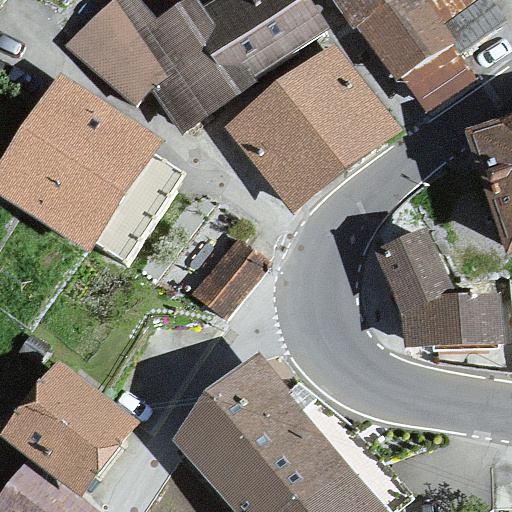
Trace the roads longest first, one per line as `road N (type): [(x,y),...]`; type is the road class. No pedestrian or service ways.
road 1 (unclassified): [(122,511),(254,331),(279,313),(323,304)]
road 2 (tertiary): [(511,94),(375,191),(334,246),(323,304)]
road 3 (tertiary): [(323,304),(340,353),(366,376),(407,392),(511,411)]
